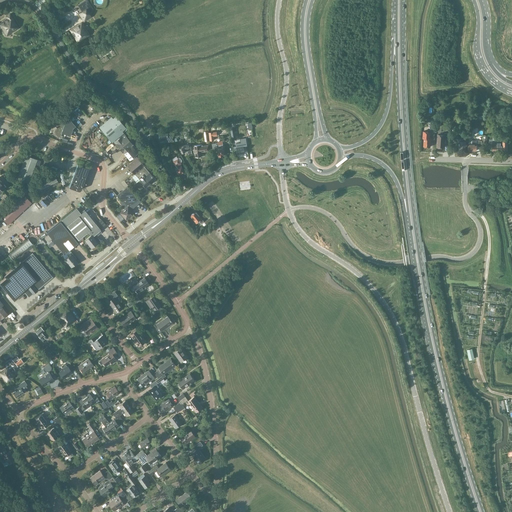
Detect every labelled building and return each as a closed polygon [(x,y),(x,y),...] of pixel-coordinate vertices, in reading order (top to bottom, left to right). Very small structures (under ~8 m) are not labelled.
[(86,0),(85,0),(77,5),(82,12),(79,13),(84,22),(91,17),(88,12),(88,11),(92,8),(86,0)] [(5,32),(7,36),(19,28),(10,14),(6,17),(7,19),(0,23),(0,28),(1,28),(4,33),(5,32)] [(69,29),(78,43),(91,35),(82,23),(78,25),(77,24),(69,29)] [(99,127),(112,143),(127,130),(114,114),(99,127)] [(66,120),(64,124),(63,128),(66,130),(64,134),(70,136),(73,128),(75,126),(68,118),(66,120)] [(63,128),(64,124),(62,123),(60,123),(60,124),(57,125),(56,127),(55,128),(56,128),(54,132),(54,133),(58,137),(60,137),(61,133),(64,134),(66,130),(63,128)] [(423,131),(422,138),(424,138),(423,147),(430,147),(431,138),(430,138),(430,136),(430,134),(433,134),(434,127),(430,127),(430,131),(423,131)] [(114,142),(129,160),(139,152),(123,133),(114,142)] [(164,141),(168,140),(168,142),(174,141),(170,133),(158,134),(159,142),(164,141)] [(436,147),(444,148),(444,139),(447,140),(448,133),(444,133),(444,135),(437,135),(436,147)] [(500,142),(493,142),(493,140),(496,140),(497,135),(492,135),(492,139),(489,139),(489,142),(489,148),(492,148),(492,151),(500,151),(499,143),(500,143),(500,142)] [(470,144),(470,140),(470,137),(468,137),(468,140),(468,151),(476,151),(476,144),(476,141),(472,141),(472,144),(470,144)] [(236,146),(233,147),(234,152),(237,151),(237,154),(238,154),(239,154),(240,154),(241,154),(244,153),(243,146),(247,146),(246,138),(240,139),(241,143),(236,144),(236,146)] [(466,142),(461,141),(461,139),(458,139),(458,144),(459,144),(458,150),(465,151),(466,142)] [(223,148),(224,148),(224,144),(223,144),(222,141),(217,142),(218,143),(212,144),(212,149),(211,149),(211,151),(217,150),(219,157),(220,157),(222,157),(222,156),(223,156),(223,155),(225,155),(223,148)] [(502,143),(500,143),(499,143),(500,151),(507,151),(507,142),(502,142),(502,143)] [(184,149),(191,148),(191,144),(182,146),(182,145),(178,147),(182,154),(185,152),(184,149)] [(208,146),(202,146),(202,145),(201,145),(195,146),(194,146),(195,150),(192,150),(193,154),(195,153),(196,158),(203,157),(202,152),(208,152),(208,146)] [(175,155),(171,157),(173,161),(172,161),(176,167),(177,166),(178,168),(177,169),(176,170),(179,175),(180,177),(183,175),(182,173),(185,171),(182,166),(181,164),(181,162),(181,161),(181,160),(180,159),(182,158),(177,150),(175,151),(174,152),(174,153),(175,155)] [(17,179),(28,183),(35,165),(39,166),(41,161),(37,160),(25,155),(17,179)] [(140,181),(146,187),(155,180),(144,167),(144,166),(136,156),(131,161),(132,162),(127,166),(134,175),(135,174),(136,176),(133,178),(137,184),(140,181)] [(81,189),(89,168),(77,164),(72,178),(70,185),(69,187),(78,190),(79,191),(80,190),(81,189)] [(58,182),(55,176),(54,175),(33,185),(36,191),(37,191),(38,194),(40,193),(58,184),(58,182)] [(0,188),(1,190),(4,187),(5,186),(6,187),(9,184),(4,179),(2,181),(0,179),(0,188)] [(116,195),(116,196),(121,201),(120,202),(119,203),(125,209),(120,213),(126,220),(133,213),(130,210),(132,208),(133,208),(140,202),(127,186),(116,195)] [(23,194),(0,215),(0,216),(8,225),(34,201),(26,192),(24,193),(23,194)] [(64,218),(61,220),(61,221),(78,242),(81,240),(89,233),(91,235),(85,239),(91,247),(98,242),(93,236),(94,235),(95,235),(101,230),(88,214),(87,214),(84,210),(80,213),(76,208),(64,218)] [(199,221),(201,224),(204,222),(196,212),(195,213),(193,213),(191,215),(191,216),(197,223),(199,221)] [(61,220),(46,232),(64,255),(70,250),(78,243),(78,242),(61,221),(61,220)] [(10,256),(14,261),(33,245),(27,239),(8,255),(10,256)] [(65,259),(71,266),(77,262),(74,257),(75,256),(70,250),(64,255),(63,257),(65,259)] [(6,279),(0,283),(0,284),(14,301),(26,291),(29,295),(51,276),(32,253),(4,277),(6,279)] [(133,287),(137,292),(137,293),(143,290),(142,289),(149,285),(144,278),(138,282),(135,278),(133,279),(127,283),(131,288),(133,287)] [(110,300),(108,302),(116,313),(122,308),(120,305),(118,303),(114,297),(117,295),(114,292),(110,295),(112,298),(111,299),(110,299),(110,300)] [(154,296),(147,301),(152,307),(154,310),(155,310),(156,311),(157,312),(161,309),(161,308),(160,306),(156,300),(154,296)] [(68,326),(72,323),(73,325),(74,324),(75,324),(78,322),(76,320),(66,307),(55,316),(65,328),(68,326)] [(119,320),(124,326),(135,318),(131,312),(119,320)] [(168,317),(156,325),(161,331),(162,333),(165,331),(164,329),(172,323),(168,317)] [(86,321),(76,329),(79,333),(84,330),(87,335),(97,328),(92,321),(90,318),(86,321)] [(35,332),(38,335),(37,335),(42,341),(46,337),(43,334),(45,332),(40,327),(35,332)] [(145,342),(140,335),(142,334),(139,329),(130,335),(138,346),(145,342)] [(96,340),(94,337),(88,341),(91,345),(92,344),(96,350),(107,342),(102,335),(96,340)] [(51,351),(47,346),(43,349),(48,355),(49,354),(51,357),(54,355),(51,352),(51,351)] [(113,357),(117,354),(113,348),(111,350),(108,352),(109,354),(100,360),(105,366),(115,359),(113,357)] [(175,353),(181,362),(187,357),(181,349),(175,353)] [(78,366),(82,372),(93,365),(88,359),(78,366)] [(159,373),(162,376),(163,378),(166,376),(164,374),(175,366),(170,359),(159,367),(162,372),(159,373)] [(3,365),(6,368),(0,372),(6,381),(13,377),(10,373),(15,370),(13,367),(14,366),(10,360),(3,365)] [(39,379),(43,386),(54,380),(48,371),(51,370),(51,367),(49,363),(43,367),(47,374),(39,379)] [(61,376),(63,379),(72,372),(67,366),(68,366),(67,366),(66,365),(62,368),(63,369),(58,372),(58,373),(59,372),(61,376)] [(138,380),(143,386),(154,378),(149,371),(138,380)] [(178,382),(183,388),(183,389),(194,381),(190,374),(178,382)] [(16,391),(13,393),(16,397),(23,393),(23,392),(25,391),(24,389),(26,387),(25,385),(27,384),(24,381),(14,388),(16,391)] [(162,395),(157,388),(158,387),(156,384),(155,385),(155,386),(148,391),(156,400),(162,395)] [(106,393),(110,399),(119,393),(115,387),(106,393)] [(85,394),(82,395),(91,406),(96,403),(100,401),(96,396),(93,398),(89,393),(86,396),(85,394)] [(83,398),(79,401),(82,406),(80,408),(84,413),(87,411),(86,410),(91,406),(82,395),(81,396),(83,398)] [(187,401),(188,402),(188,401),(185,397),(180,401),(180,402),(182,405),(183,405),(182,404),(183,404),(184,405),(183,404),(187,401)] [(188,401),(188,402),(196,413),(203,408),(194,397),(188,401)] [(158,407),(163,413),(173,406),(169,400),(158,407)] [(71,409),(73,407),(69,401),(60,408),(64,414),(66,416),(72,411),(71,409)] [(119,406),(120,408),(122,411),(129,406),(125,401),(119,406)] [(173,407),(175,410),(182,405),(180,402),(173,407)] [(79,406),(75,410),(79,415),(81,418),(85,415),(84,413),(80,408),(79,406)] [(122,411),(124,413),(126,416),(132,411),(129,406),(122,411)] [(120,408),(113,414),(114,416),(115,416),(122,411),(120,408)] [(122,411),(115,416),(119,423),(123,420),(119,416),(124,413),(122,411)] [(98,414),(102,419),(111,431),(118,426),(114,420),(109,423),(105,418),(101,412),(98,414)] [(34,419),(38,424),(47,418),(43,413),(34,419)] [(169,419),(176,429),(182,424),(175,415),(169,419)] [(47,418),(38,424),(42,429),(50,423),(47,418)] [(86,424),(91,432),(95,429),(90,421),(89,421),(87,418),(84,420),(86,424)] [(111,431),(102,419),(100,421),(104,426),(102,428),(101,427),(98,429),(102,434),(105,432),(106,434),(111,431)] [(53,428),(52,429),(46,433),(52,441),(59,435),(53,428)] [(180,438),(185,444),(195,437),(190,431),(180,438)] [(93,432),(89,435),(87,432),(83,435),(85,438),(82,440),(87,447),(98,438),(93,432)] [(193,441),(195,445),(203,439),(203,438),(200,436),(199,437),(199,436),(193,441)] [(140,444),(143,448),(151,443),(147,438),(140,444)] [(57,447),(61,452),(69,446),(67,443),(68,443),(66,441),(64,442),(57,447)] [(0,456),(3,462),(6,461),(7,461),(9,464),(18,459),(13,449),(10,451),(10,450),(6,452),(0,442),(0,456)] [(195,450),(191,453),(194,457),(194,458),(195,458),(196,459),(195,460),(196,459),(199,464),(205,459),(198,449),(203,445),(200,442),(193,447),(195,450)] [(69,446),(61,452),(65,457),(67,455),(70,458),(73,455),(71,452),(70,450),(71,449),(69,446)] [(125,463),(126,463),(128,466),(134,462),(132,458),(135,456),(130,449),(128,451),(127,450),(123,453),(124,455),(121,457),(125,463)] [(136,455),(138,458),(145,454),(142,450),(136,455)] [(147,456),(146,457),(147,458),(150,463),(152,462),(153,463),(157,460),(156,459),(161,456),(156,450),(147,456)] [(145,454),(139,458),(141,462),(147,458),(146,457),(147,456),(145,454)] [(109,464),(110,464),(109,465),(115,474),(122,469),(119,464),(118,465),(114,461),(113,462),(113,461),(112,461),(110,462),(109,464)] [(157,466),(152,470),(152,469),(148,471),(152,476),(153,475),(153,474),(154,472),(157,470),(161,477),(171,470),(166,463),(159,468),(157,466)] [(127,468),(130,473),(135,469),(132,465),(127,468)] [(139,468),(143,473),(147,470),(143,465),(139,468)] [(126,468),(122,470),(126,474),(125,475),(127,477),(130,474),(126,468)] [(18,474),(22,480),(28,476),(24,470),(18,474)] [(91,479),(95,485),(105,478),(100,471),(95,475),(95,476),(91,479)] [(128,491),(133,497),(139,493),(136,490),(137,489),(134,485),(137,483),(131,475),(127,478),(132,485),(126,489),(128,491)] [(139,481),(145,489),(150,485),(147,480),(148,479),(146,476),(145,477),(143,475),(138,479),(139,480),(139,481)] [(100,490),(99,490),(103,496),(110,491),(109,490),(113,486),(117,483),(113,477),(109,480),(104,483),(106,485),(100,490)] [(176,500),(181,506),(192,498),(188,492),(176,500)] [(110,506),(114,511),(124,504),(119,497),(112,501),(114,503),(110,506)]
